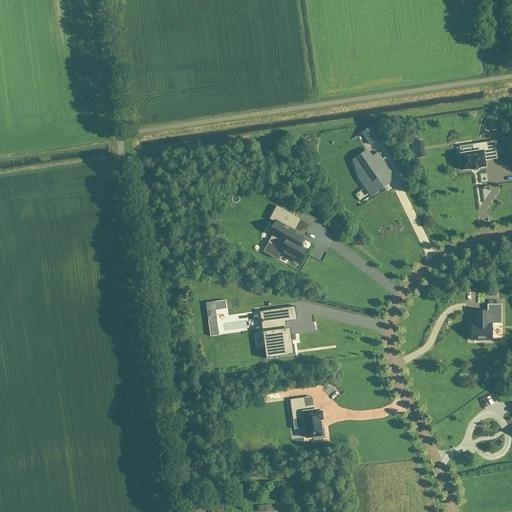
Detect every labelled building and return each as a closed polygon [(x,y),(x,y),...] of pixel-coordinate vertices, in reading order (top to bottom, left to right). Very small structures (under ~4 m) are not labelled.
[(362,134),(370,146),(378,140),(370,128),(362,134)] [(421,142),(411,143),(413,159),(423,158),(421,142)] [(497,160),(494,142),(472,145),(473,153),(460,155),(461,160),(459,160),(460,169),(462,169),(462,171),(471,170),(471,171),(479,169),(479,168),(485,168),(484,162),(497,160)] [(367,152),(352,162),(362,177),(359,179),(361,182),(360,183),(362,186),(363,186),(365,189),(370,186),(374,193),(370,196),(360,203),(371,196),(389,184),(378,168),(384,163),(377,153),(377,154),(371,159),(367,152)] [(293,233),(300,220),(276,207),(269,220),(270,220),(276,223),(271,233),(273,234),(268,244),(281,251),(280,254),(297,264),(304,252),(297,248),(302,240),(292,235),(293,233)] [(225,301),(205,304),(210,337),(210,336),(218,335),(215,311),(226,309),(225,302),(225,301)] [(471,324),(471,341),(491,341),(491,325),(501,325),(501,305),(487,305),(487,312),(474,312),(474,324),(471,324)] [(282,309),(259,312),(259,313),(268,312),(271,333),(263,334),(265,348),(264,349),(264,350),(266,349),(267,359),(265,359),(266,360),(293,356),(293,355),(292,355),(290,345),(287,346),(282,309)] [(304,399),(290,401),(292,421),(300,420),(302,429),(305,429),(306,439),(314,438),(314,440),(325,439),(323,428),(321,429),(320,421),(322,420),(321,412),(319,413),(318,411),(314,411),(313,406),(305,407),(304,399)]
